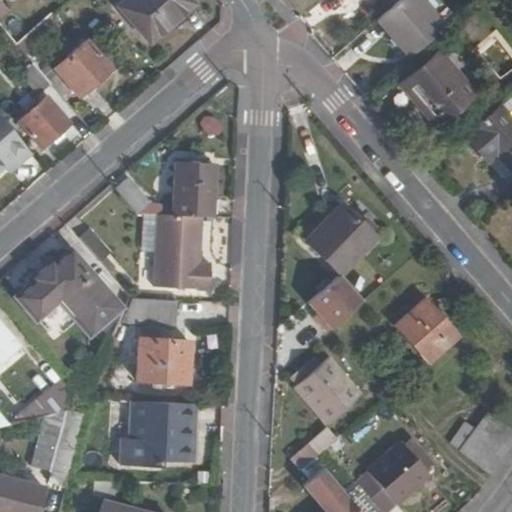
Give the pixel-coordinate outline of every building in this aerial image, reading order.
[(1,0),(0,0),(0,17),(1,19),(11,7),(1,0)] [(188,0),(123,0),(117,6),(148,42),(192,4),(188,0)] [(408,57),(444,26),(421,0),(397,0),(379,16),(399,39),(395,42),(408,57)] [(395,42),(399,39),(379,16),(375,19),(395,42)] [(72,90),(77,96),(111,68),(86,40),(53,68),(72,90)] [(435,126),(474,93),(438,51),(399,84),(435,126)] [(50,83),(43,76),(33,64),(21,74),(38,93),(50,83)] [(62,98),(72,90),(53,68),(43,76),(50,83),(62,98)] [(40,148),(70,122),(47,96),(16,122),(40,148)] [(511,96),(500,107),(511,120),(511,96)] [(511,120),(500,107),(466,136),(481,153),(490,146),(497,153),(511,170),(511,120)] [(17,164),(30,153),(0,118),(0,165),(1,165),(10,157),(17,164)] [(488,161),(497,153),(490,146),(481,153),(488,161)] [(7,172),(17,164),(10,157),(1,165),(7,172)] [(200,216),(212,217),(215,162),(173,160),(171,207),(171,215),(200,216)] [(147,214),(147,203),(129,181),(117,191),(135,213),(142,213),(147,214)] [(161,206),(161,205),(147,203),(147,214),(156,214),(160,215),(161,206)] [(340,275),(376,237),(340,203),(304,241),(340,275)] [(171,215),(171,207),(161,206),(160,215),(171,215)] [(140,251),(154,252),(156,214),(147,214),(142,213),(140,251)] [(194,253),(198,254),(200,216),(171,215),(160,215),(156,214),(154,252),(152,286),(208,290),(210,263),(198,263),(193,262),(194,253)] [(106,256),(110,253),(88,228),(77,237),(99,262),(106,256)] [(77,321),(107,294),(70,252),(53,267),(52,274),(42,283),(36,282),(17,299),(36,321),(59,300),(77,321)] [(108,272),(115,267),(106,256),(99,262),(108,272)] [(53,267),(36,282),(42,283),(52,274),(53,267)] [(174,326),(176,300),(131,297),(118,322),(174,326)] [(424,298),(393,325),(428,363),(458,336),(424,298)] [(0,362),(20,345),(0,322),(0,362)] [(187,383),(189,341),(137,338),(135,380),(187,383)] [(360,395),(327,357),(318,365),(312,358),(290,377),(296,384),(292,386),(325,424),(360,395)] [(63,377),(19,411),(26,420),(30,419),(34,418),(43,416),(68,409),(81,398),(63,377)] [(195,405),(130,401),(128,438),(125,438),(121,463),(161,466),(162,460),(191,462),(187,442),(184,442),(185,424),(194,424),(195,405)] [(65,486),(67,478),(84,413),(68,409),(43,416),(38,435),(29,466),(50,471),(47,481),(65,486)] [(490,475),(511,441),(511,429),(486,411),(473,428),(457,450),(490,475)] [(67,478),(68,478),(86,414),(84,413),(67,478)] [(27,432),(38,435),(43,416),(34,418),(30,419),(27,432)] [(457,450),(473,428),(464,421),(448,442),(457,450)] [(191,462),(194,424),(185,424),(184,442),(187,442),(191,462)] [(299,470),(336,438),(326,426),(289,458),(299,470)] [(425,471),(432,464),(410,438),(402,444),(399,440),(354,480),(380,511),(386,511),(428,475),(425,471)] [(359,511),(321,467),(302,484),(325,511),(359,511)] [(0,511),(35,511),(42,486),(0,475),(0,511)] [(113,495),(113,481),(94,479),(93,495),(113,495)] [(98,511),(148,511),(102,499),(98,511)]
